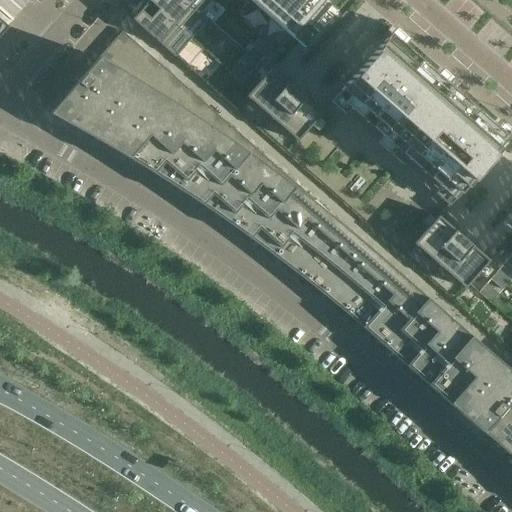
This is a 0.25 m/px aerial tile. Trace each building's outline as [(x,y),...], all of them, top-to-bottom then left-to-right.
[(0,0),(0,35),(7,28),(0,21),(0,0),(27,0),(30,2),(31,0),(0,0)] [(180,0),(149,0),(148,2),(183,33),(199,16),(180,0)] [(180,0),(199,16),(212,0),(180,0)] [(248,0),(296,42),(332,0),(248,0)] [(148,2),(133,20),(168,51),(183,33),(148,2)] [(347,229),(341,223),(336,219),(330,214),(326,210),(319,204),(315,200),(309,195),(304,191),(298,185),(293,181),(287,176),(282,172),(276,166),(271,162),(265,157),(261,153),(255,147),(246,139),(122,31),(50,114),(52,115),(55,117),(57,118),(60,120),(62,121),(64,122),(66,123),(76,128),(77,129),(78,130),(88,135),(90,136),(91,137),(101,143),(103,144),(104,144),(114,150),(115,151),(117,152),(119,153),(121,154),(123,155),(125,156),(127,158),(128,158),(129,159),(138,165),(140,166),(142,167),(151,172),(152,173),(154,174),(163,180),(165,181),(166,182),(175,188),(177,189),(179,190),(188,196),(189,197),(191,198),(200,204),(201,205),(203,206),(212,212),(213,213),(215,214),(224,220),(225,221),(227,222),(236,229),(237,230),(239,231),(245,235),(248,237),(251,239),(257,244),(260,246),(262,248),(269,253),(271,254),(274,256),(280,261),(283,263),(285,265),(292,270),(297,274),(301,278),(303,279),(306,281),(308,283),(311,285),(314,288),(322,294),(328,299),(331,301),(333,303),(339,308),(344,312),(350,318),(356,322),(362,327),(366,331),(372,337),(375,339),(383,346),(386,349),(394,356),(397,358),(405,365),(408,368),(416,375),(419,377),(426,384),(429,386),(437,394),(440,396),(448,403),(450,405),(481,432),(483,433),(511,400),(511,373),(493,357),(491,355),(483,348),(480,345),(472,338),(469,336),(461,329),(458,326),(450,319),(447,317),(439,310),(437,307),(429,300),(426,298),(420,292),(415,288),(409,283),(404,279),(398,274),(393,269),(387,264),(383,260),(377,254),(372,250),(365,245),(361,241),(351,232),(347,229)] [(353,74),(335,95),(454,200),(509,137),(390,32),(366,60),(374,66),(361,81),(353,74)] [(258,52),(266,42),(260,37),(252,46),(258,52)] [(264,57),(272,48),(266,42),(258,52),(264,57)] [(240,60),(252,70),(261,61),(249,51),(240,60)] [(234,79),(243,69),(237,64),(228,73),(234,79)] [(240,84),(249,75),(243,69),(234,79),(240,84)] [(322,114),(271,69),(247,97),(298,142),(322,114)] [(438,216),(414,244),(465,289),(489,261),(438,216)] [(508,271),(511,267),(511,258),(511,257),(502,266),(508,271)] [(511,281),(499,270),(491,280),(503,290),(511,281)] [(485,298),(493,289),(487,284),(479,293),(485,298)] [(499,294),(493,289),(485,298),(491,304),(499,294)] [(511,400),(483,433),(508,456),(511,459),(511,400)]
